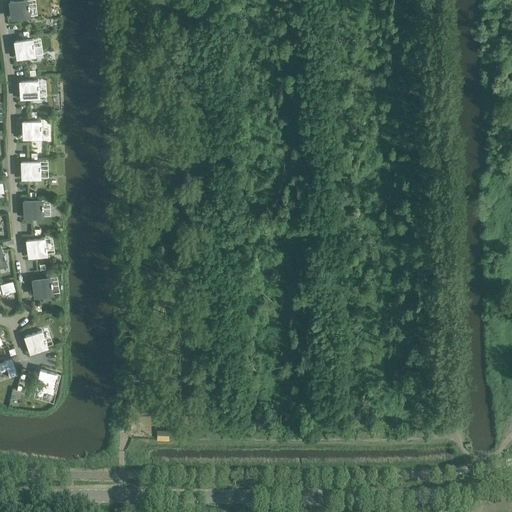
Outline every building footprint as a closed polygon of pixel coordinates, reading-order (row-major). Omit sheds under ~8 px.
[(28,3),(27,0),(19,0),(10,1),(11,17),(29,15),(28,7),(29,7),(29,3),(28,3)] [(34,38),(37,53),(44,52),(42,36),(34,38)] [(32,38),(15,41),(17,57),(35,54),(33,46),(35,46),(34,42),(33,42),(32,38)] [(38,80),(20,81),(21,97),(39,96),(38,88),(39,88),(39,84),(38,84),(38,80)] [(41,121),(23,121),(23,137),(41,137),(41,129),(42,129),(42,125),(41,125),(41,121)] [(22,161),(22,177),(40,177),(40,169),(41,169),(41,165),(39,165),(39,160),(22,161)] [(41,199),(24,200),(24,216),(42,215),(42,207),(43,207),(43,203),(42,203),(41,199)] [(44,237),(27,240),(29,256),(46,253),(46,249),(47,249),(46,245),(45,245),(44,237)] [(50,277),(33,279),(35,295),(52,293),(51,285),(52,285),(52,281),(51,281),(50,277)] [(15,289),(12,280),(0,282),(0,292),(3,292),(5,292),(5,293),(9,292),(9,291),(15,289)] [(50,344),(55,342),(49,326),(44,328),(50,344)] [(42,330),(25,336),(30,351),(47,345),(46,341),(47,341),(45,337),(44,338),(42,330)] [(18,375),(12,357),(0,360),(0,369),(1,369),(1,371),(5,369),(4,368),(6,368),(9,377),(18,375)] [(52,390),(56,373),(41,369),(36,386),(40,387),(40,388),(44,389),(44,388),(52,390)] [(133,402),(157,401),(157,394),(132,395),(133,402)] [(159,429),(159,438),(170,438),(170,429),(159,429)]
